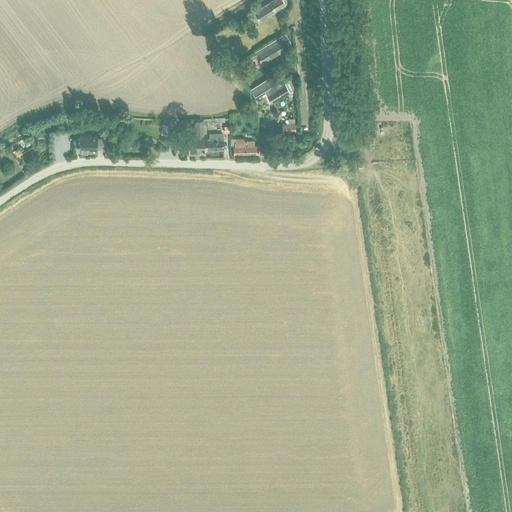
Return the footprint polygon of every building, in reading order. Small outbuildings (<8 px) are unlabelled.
[(273,0),(255,12),(260,21),(286,5),(282,0),(273,0)] [(257,54),(263,63),(291,45),(284,34),(272,42),(270,43),(271,45),(257,54)] [(250,91),(254,98),(271,87),(267,80),(250,91)] [(265,91),(272,103),(295,89),(290,80),(274,90),(272,87),(265,91)] [(189,140),(190,157),(205,156),(204,123),(196,123),(197,139),(189,140)] [(283,124),(283,132),(295,132),(295,124),(283,124)] [(351,124),(351,133),(369,132),(368,124),(351,124)] [(97,134),(79,134),(79,152),(97,152),(97,148),(105,148),(105,137),(97,137),(97,134)] [(208,141),(208,151),(224,150),(223,135),(210,136),(211,141),(208,141)] [(233,146),(234,156),(259,155),(259,146),(254,146),(254,141),(245,141),(235,141),(235,146),(233,146)]
